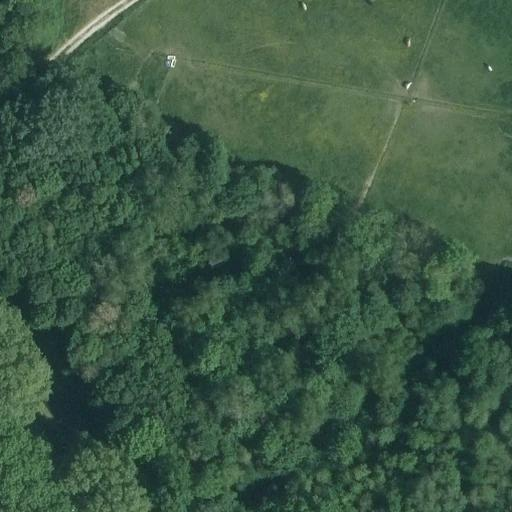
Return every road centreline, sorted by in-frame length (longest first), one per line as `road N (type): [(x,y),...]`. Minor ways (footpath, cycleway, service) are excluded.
road 1 (track): [(511,275),(213,511)]
road 2 (track): [(129,0),(0,98)]
road 3 (tertiary): [(80,511),(0,407)]
